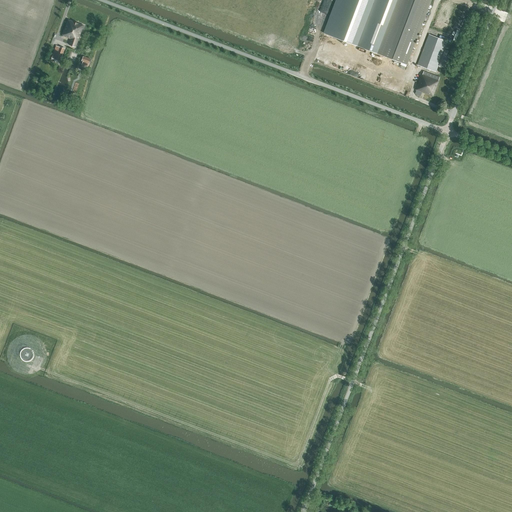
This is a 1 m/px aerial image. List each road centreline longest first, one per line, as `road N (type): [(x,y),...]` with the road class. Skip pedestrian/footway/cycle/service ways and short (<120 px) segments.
road 1 (unclassified): [(303,511),(446,131)]
road 2 (unclassified): [(446,131),(101,0)]
road 3 (unclassified): [(446,131),(498,0)]
